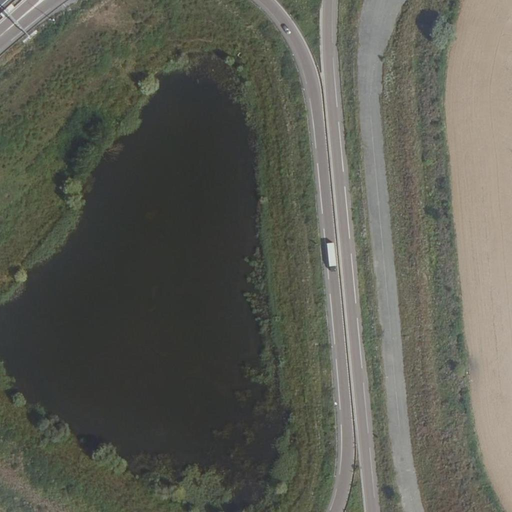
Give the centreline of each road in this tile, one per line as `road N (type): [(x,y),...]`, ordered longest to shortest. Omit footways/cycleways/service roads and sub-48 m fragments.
road 1 (trunk): [(265,0),(303,57),(319,118),(344,431),(329,511)]
road 2 (trunk): [(365,511),(327,0)]
